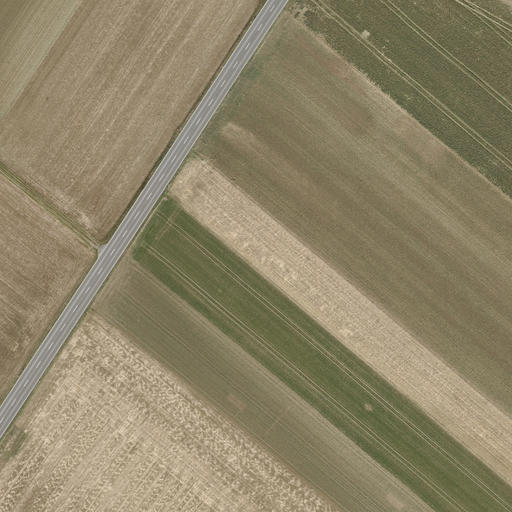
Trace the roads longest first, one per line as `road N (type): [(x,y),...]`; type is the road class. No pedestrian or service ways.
road 1 (primary): [(0,423),(279,0)]
road 2 (track): [(110,255),(0,167)]
